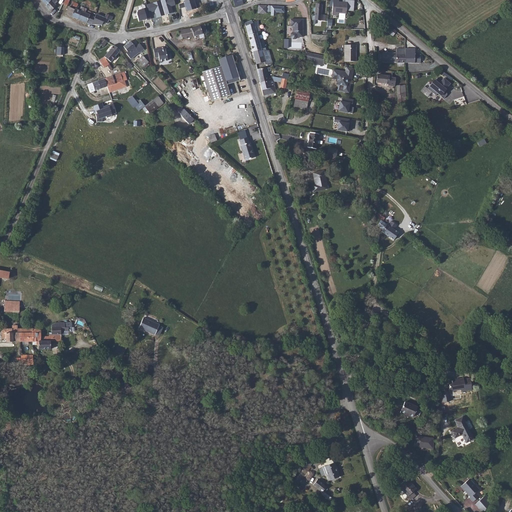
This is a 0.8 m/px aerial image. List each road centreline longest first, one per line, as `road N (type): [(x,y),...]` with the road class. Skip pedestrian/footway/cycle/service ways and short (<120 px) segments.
road 1 (tertiary): [(230,11),(362,438)]
road 2 (track): [(346,391),(374,309),(379,251),(366,102)]
road 3 (unclassified): [(0,247),(93,30)]
road 4 (unclassified): [(369,2),(511,118)]
road 5 (unclassified): [(459,511),(406,457),(379,438),(362,438)]
